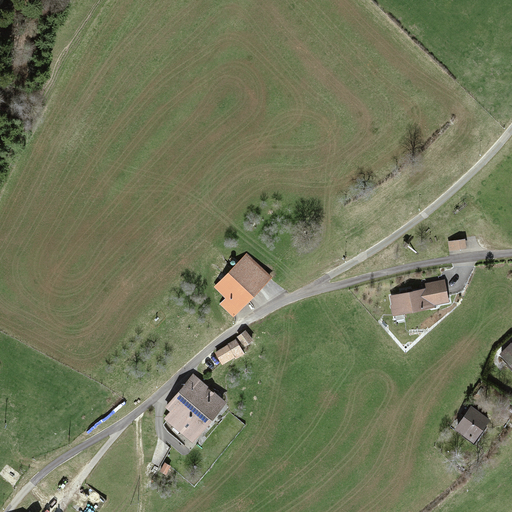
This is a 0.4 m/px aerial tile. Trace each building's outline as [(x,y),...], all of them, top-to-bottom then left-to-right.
[(465,241),(447,243),(448,253),(467,251),(465,241)] [(220,305),(232,315),(265,276),(242,256),(212,290),(225,300),(220,305)] [(436,309),(435,306),(449,303),(445,281),(424,285),(425,290),(387,297),(391,318),(436,309)] [(511,342),(500,352),(511,366),(511,342)] [(163,416),(190,437),(222,397),(196,376),(163,416)] [(470,403),(455,426),(473,438),(488,415),(470,403)] [(6,469),(1,476),(12,484),(17,477),(6,469)]
